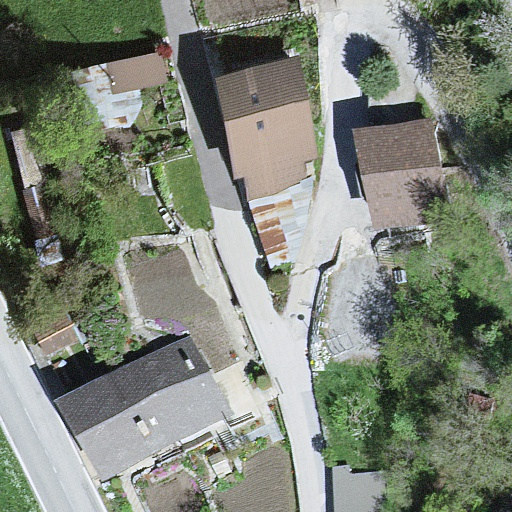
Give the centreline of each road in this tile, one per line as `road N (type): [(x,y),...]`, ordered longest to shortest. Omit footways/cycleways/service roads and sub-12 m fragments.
road 1 (residential): [(303,419),(294,328),(337,171),(353,15),(370,4),(403,21),(440,81),(511,238)]
road 2 (residential): [(303,419),(247,277),(161,0)]
road 3 (secondary): [(0,356),(75,511)]
